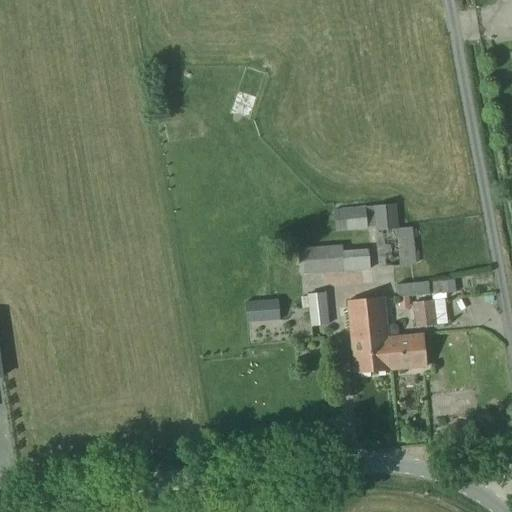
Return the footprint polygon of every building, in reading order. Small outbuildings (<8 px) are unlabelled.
[(241,122),(261,74),(239,66),(220,113),(241,122)] [(162,135),(194,130),(191,115),(159,120),(162,135)] [(396,206),(365,209),(367,231),(375,230),(378,269),(415,266),(411,229),(399,231),(396,206)] [(365,209),(333,213),(335,234),(367,231),(365,209)] [(298,264),(300,278),(344,274),(342,247),(297,251),(298,264)] [(345,254),(347,275),(371,272),(369,252),(345,254)] [(397,286),(398,299),(430,297),(429,284),(397,286)] [(307,296),(311,329),(328,327),(325,294),(307,296)] [(349,302),(357,376),(389,373),(389,372),(386,346),(388,344),(388,339),(384,299),(349,302)] [(280,322),(278,301),(245,304),(247,325),(280,322)] [(412,305),(415,330),(437,328),(434,302),(412,305)] [(437,334),(388,339),(388,344),(386,346),(389,372),(440,367),(437,334)]
